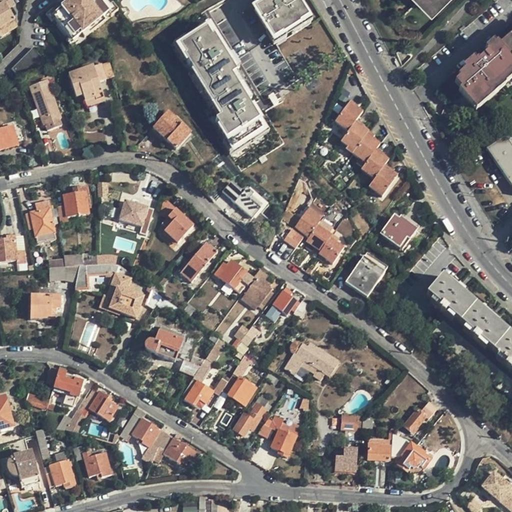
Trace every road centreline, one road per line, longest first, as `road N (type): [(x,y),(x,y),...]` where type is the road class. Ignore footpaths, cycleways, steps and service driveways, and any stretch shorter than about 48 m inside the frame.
road 1 (residential): [(0,185),(107,161),(158,167),(230,232),(407,361),(484,435)]
road 2 (residential): [(0,357),(53,357),(104,376),(254,473),(259,491)]
road 3 (tertiary): [(339,0),(480,251)]
road 4 (residential): [(259,491),(430,496),(459,481),(484,435)]
road 5 (residential): [(77,511),(168,489),(259,491)]
